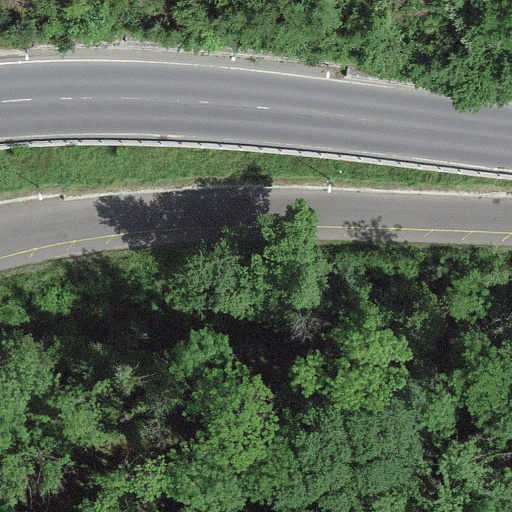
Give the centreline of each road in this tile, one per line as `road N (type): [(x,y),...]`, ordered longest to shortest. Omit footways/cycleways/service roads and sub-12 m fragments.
road 1 (tertiary): [(511,219),(392,211),(107,214),(0,233)]
road 2 (secondary): [(0,105),(202,109),(511,141)]
